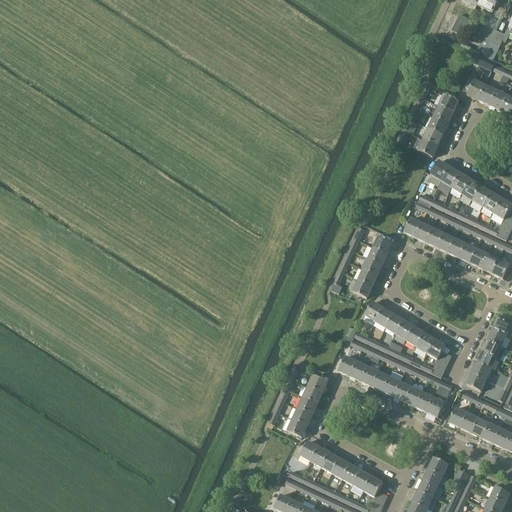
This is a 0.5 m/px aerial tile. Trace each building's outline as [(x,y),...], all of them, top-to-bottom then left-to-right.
[(480,0),(477,7),(492,14),(498,0),(480,0)] [(470,22),(459,17),(452,32),(463,37),(470,22)] [(511,35),(511,22),(507,33),(506,33),(505,37),(495,33),(490,45),(499,49),(503,42),(506,43),(510,34),(511,35)] [(482,41),(490,45),(495,33),(486,28),(481,39),(483,40),(482,41)] [(478,51),(485,55),(490,45),(482,41),(478,51)] [(493,63),(499,49),(490,45),(485,55),(483,58),(493,63)] [(492,74),(492,73),(495,67),(496,65),(483,59),(476,56),(476,55),(473,60),(472,64),(472,65),(479,68),(492,74)] [(492,73),(503,78),(506,72),(495,67),(492,73)] [(503,78),(511,81),(511,75),(506,72),(503,78)] [(467,98),(478,103),(485,88),(474,83),(467,98)] [(425,88),(420,99),(425,101),(430,91),(425,88)] [(478,103),(489,108),(496,93),(485,88),(478,103)] [(489,108),(500,113),(507,98),(496,93),(489,108)] [(444,97),(438,108),(454,116),(459,104),(444,97)] [(500,113),(511,119),(511,117),(511,100),(507,98),(500,113)] [(420,99),(415,110),(420,113),(425,101),(420,99)] [(438,108),(433,120),(448,127),(454,116),(438,108)] [(415,110),(410,121),(414,124),(420,113),(415,110)] [(433,120),(428,131),(443,138),(448,127),(433,120)] [(410,121),(404,133),(409,135),(414,124),(410,121)] [(428,131),(423,142),(438,149),(443,138),(428,131)] [(409,135),(404,133),(399,144),(404,147),(409,135)] [(438,149),(423,142),(418,153),(433,160),(438,149)] [(430,177),(441,184),(450,170),(439,163),(430,177)] [(441,184),(451,190),(460,176),(450,170),(441,184)] [(451,190),(462,197),(470,182),(460,176),(451,190)] [(462,197),(472,203),(481,189),(470,182),(462,197)] [(472,203),(483,209),(491,195),(481,189),(472,203)] [(483,209),(493,216),(502,201),(491,195),(483,209)] [(418,205),(429,210),(430,211),(431,208),(429,207),(432,202),(421,197),(418,202),(419,202),(418,205)] [(493,216),(503,222),(507,216),(511,208),(511,207),(502,201),(493,216)] [(444,208),(432,202),(429,207),(431,208),(441,213),(444,208)] [(415,210),(427,215),(429,210),(418,205),(415,210)] [(455,213),(444,208),(441,213),(452,218),(455,213)] [(427,215),(438,220),(440,216),(430,211),(429,210),(427,215)] [(466,218),(455,213),(452,218),(463,223),(466,218)] [(438,220),(449,226),(451,221),(440,216),(438,220)] [(503,222),(511,225),(511,218),(507,216),(503,222)] [(476,223),(466,218),(463,223),(474,228),(476,223)] [(404,235),(415,240),(421,226),(410,221),(404,235)] [(449,226),(459,231),(462,226),(451,221),(449,226)] [(503,222),(501,227),(511,232),(511,229),(511,225),(503,222)] [(487,228),(476,223),(474,228),(485,233),(487,228)] [(415,240),(426,246),(432,231),(421,226),(415,240)] [(459,231),(470,236),(473,231),(462,226),(459,231)] [(501,227),(498,232),(509,237),(511,232),(501,227)] [(498,233),(487,228),(485,233),(496,238),(498,233)] [(359,230),(354,241),(359,243),(364,232),(359,230)] [(426,246),(437,251),(443,236),(432,231),(426,246)] [(470,236),(481,241),(484,236),(473,231),(470,236)] [(498,232),(498,233),(496,238),(506,243),(509,237),(498,232)] [(437,251),(448,256),(454,242),(443,236),(437,251)] [(481,241),(492,246),(495,241),(484,236),(481,241)] [(378,239),(373,250),(387,257),(393,245),(378,239)] [(354,241),(349,252),(354,254),(359,243),(354,241)] [(492,246),(503,251),(506,246),(495,241),(492,246)] [(448,256),(459,261),(465,247),(454,242),(448,256)] [(511,249),(506,246),(503,251),(511,255),(511,249)] [(459,261),(470,266),(476,252),(465,247),(459,261)] [(373,250),(368,261),(382,268),(387,257),(373,250)] [(349,252),(344,263),(349,265),(354,254),(349,252)] [(470,266),(481,271),(487,257),(476,252),(470,266)] [(481,271),(491,277),(498,262),(487,257),(481,271)] [(368,261),(363,272),(377,279),(382,268),(368,261)] [(498,262),(491,277),(503,282),(509,268),(498,262)] [(344,263),(339,274),(344,277),(349,265),(344,263)] [(363,272),(358,283),(372,290),(377,279),(363,272)] [(344,277),(339,274),(334,285),(339,288),(344,277)] [(372,290),(358,283),(353,294),(367,301),(372,290)] [(365,318),(375,324),(383,311),(373,304),(365,318)] [(375,324),(386,331),(394,317),(383,311),(375,324)] [(386,331),(396,337),(404,323),(394,317),(386,331)] [(498,321),(492,332),(507,339),(511,327),(498,321)] [(396,337),(406,343),(414,330),(404,323),(396,337)] [(350,330),(347,337),(353,340),(356,333),(350,330)] [(406,343),(417,349),(425,336),(414,330),(406,343)] [(492,332),(487,343),(501,350),(507,339),(492,332)] [(354,340),(365,345),(368,340),(369,337),(362,335),(361,337),(357,335),(354,340)] [(417,349),(427,356),(435,342),(425,336),(417,349)] [(365,345),(376,350),(379,345),(368,340),(365,345)] [(350,347),(362,352),(364,347),(353,342),(350,347)] [(437,362),(439,359),(442,354),(446,349),(435,342),(427,356),(437,362)] [(482,354),(496,361),(499,362),(504,351),(501,350),(487,343),(482,354)] [(376,350),(387,355),(390,350),(379,345),(376,350)] [(362,352),(373,358),(375,353),(364,347),(362,352)] [(387,355),(398,360),(401,355),(390,350),(387,355)] [(373,358),(384,363),(386,358),(375,353),(373,358)] [(442,354),(439,359),(448,364),(451,358),(442,354)] [(482,354),(477,365),(491,372),(496,361),(482,354)] [(398,360),(409,365),(412,361),(401,355),(398,360)] [(384,363),(395,368),(397,363),(386,358),(384,363)] [(338,374),(349,379),(356,364),(345,359),(338,374)] [(437,362),(436,365),(446,369),(448,364),(439,359),(437,362)] [(409,365),(420,371),(423,366),(412,361),(409,365)] [(395,368),(406,373),(408,368),(397,363),(395,368)] [(349,379),(360,384),(367,369),(356,364),(349,379)] [(436,365),(434,370),(443,375),(446,369),(436,365)] [(477,365),(472,376),(486,383),(491,372),(477,365)] [(420,371),(431,376),(434,371),(423,366),(420,371)] [(406,373),(417,378),(419,373),(408,368),(406,373)] [(295,369),(290,381),(294,383),(300,372),(295,369)] [(360,384),(371,389),(378,374),(367,369),(360,384)] [(434,371),(431,376),(441,380),(443,375),(434,370),(434,371)] [(417,378),(428,384),(431,379),(419,373),(417,378)] [(371,389),(383,394),(389,379),(378,374),(371,389)] [(486,383),(472,376),(466,387),(481,394),(486,383)] [(313,378),(308,389),(323,396),(328,384),(313,378)] [(383,394),(394,399),(400,385),(389,379),(383,394)] [(428,384),(439,388),(441,384),(431,379),(428,384)] [(511,381),(508,380),(503,391),(508,393),(511,384),(511,381)] [(290,381),(285,391),(289,394),(294,383),(290,381)] [(441,384),(439,388),(450,394),(453,389),(441,384)] [(394,399),(405,405),(411,390),(400,385),(394,399)] [(308,389),(303,400),(317,407),(323,396),(308,389)] [(405,405),(416,410),(422,395),(411,390),(405,405)] [(285,391),(279,403),(284,405),(289,394),(285,391)] [(508,393),(503,391),(498,401),(503,404),(508,393)] [(461,399),(472,404),(474,399),(463,394),(461,399)] [(416,410),(427,415),(434,400),(422,395),(416,410)] [(472,404),(483,409),(486,404),(474,399),(472,404)] [(303,400),(297,411),(312,418),(317,407),(303,400)] [(434,400),(427,415),(438,420),(445,405),(434,400)] [(279,403),(274,414),(279,416),(284,405),(279,403)] [(483,409),(494,414),(497,410),(486,404),(483,409)] [(449,425),(460,430),(467,416),(456,410),(449,425)] [(494,414),(505,420),(508,415),(497,410),(494,414)] [(297,411),(292,422),(307,429),(312,418),(297,411)] [(279,416),(274,414),(269,425),(274,427),(279,416)] [(460,430),(471,436),(478,421),(467,416),(460,430)] [(482,441),(489,426),(491,421),(487,419),(484,424),(478,421),(471,436),(482,441)] [(307,429),(292,422),(287,433),(302,440),(307,429)] [(493,446),(500,431),(502,427),(498,425),(496,429),(489,426),(482,441),(493,446)] [(493,446),(504,451),(511,436),(500,431),(493,446)] [(300,458),(311,464),(319,450),(308,444),(300,458)] [(311,464),(321,470),(329,456),(319,450),(311,464)] [(321,470),(332,476),(340,462),(329,456),(321,470)] [(433,460),(428,471),(443,478),(448,467),(433,460)] [(332,476),(343,482),(351,467),(340,462),(332,476)] [(343,482),(353,488),(361,473),(351,467),(343,482)] [(428,471),(423,482),(438,489),(443,478),(428,471)] [(453,483),(459,485),(464,488),(469,476),(459,472),(453,483)] [(289,478),(300,484),(302,479),(291,473),(289,478)] [(353,488),(364,494),(372,479),(361,473),(353,488)] [(472,478),(467,489),(471,491),(477,480),(472,478)] [(300,484),(311,489),(313,484),(302,479),(300,484)] [(364,494),(374,500),(375,500),(376,499),(378,494),(383,485),(372,479),(364,494)] [(286,486),(297,491),(299,486),(288,481),(286,486)] [(423,482),(418,493),(433,500),(438,489),(423,482)] [(311,489),(322,494),(324,489),(313,484),(311,489)] [(459,485),(454,496),(458,499),(464,488),(459,485)] [(297,491),(308,496),(310,492),(299,486),(297,491)] [(322,494),(333,499),(335,494),(324,489),(322,494)] [(467,489),(461,500),(466,502),(471,491),(467,489)] [(495,489),(490,500),(505,507),(510,496),(495,489)] [(308,496),(318,502),(321,497),(310,492),(308,496)] [(418,493),(413,504),(427,511),(433,500),(418,493)] [(333,499),(344,504),(346,499),(335,494),(333,499)] [(378,494),(376,499),(385,504),(388,498),(378,494)] [(454,496),(448,507),(453,510),(458,499),(454,496)] [(274,511),(276,511),(287,511),(292,502),(280,497),(274,511)] [(318,502),(329,507),(332,502),(321,497),(318,502)] [(344,504),(355,509),(357,504),(346,499),(344,504)] [(374,500),(372,504),(383,509),(385,504),(376,499),(375,500),(374,500)] [(461,500),(456,511),(458,511),(461,511),(466,502),(461,500)] [(490,500),(485,511),(486,511),(502,511),(505,507),(490,500)] [(287,511),(300,511),(303,507),(292,502),(287,511)] [(329,507),(340,511),(342,507),(332,502),(329,507)] [(233,503),(231,508),(229,511),(236,511),(239,506),(238,505),(237,505),(233,503)]
